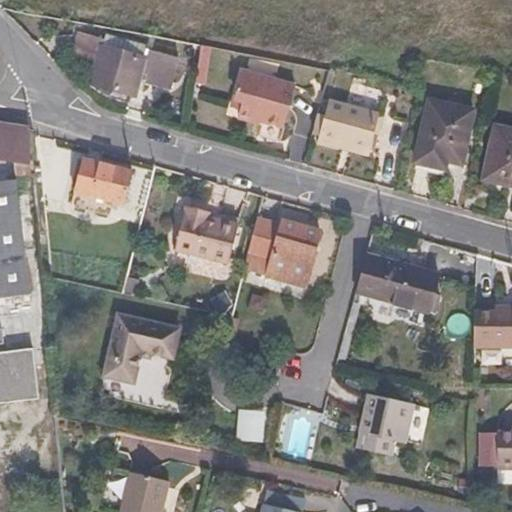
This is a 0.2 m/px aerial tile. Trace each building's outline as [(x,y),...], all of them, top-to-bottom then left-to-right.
[(180,41),(150,36),(148,46),(106,36),(104,41),(77,33),(71,55),(96,62),(90,84),(135,96),(140,77),(145,78),(144,81),(169,88),(177,60),(175,60),(180,41)] [(201,46),(196,84),(203,85),(209,47),(201,46)] [(238,115),(261,121),(284,128),(295,86),(242,71),(232,109),(239,111),(238,115)] [(329,100),(324,117),(321,129),(319,139),(317,143),(339,150),(340,148),(368,155),(379,114),(329,100)] [(441,160),(446,161),(461,164),(473,111),(429,100),(415,162),(439,167),(441,160)] [(259,126),(261,121),(238,115),(237,120),(259,126)] [(324,117),(319,115),(316,128),(321,129),(324,117)] [(16,175),(35,172),(32,126),(0,121),(0,155),(14,158),(16,175)] [(511,130),(495,127),(484,174),(511,180),(511,186),(511,185),(511,130)] [(367,157),(368,155),(340,148),(339,150),(367,157)] [(74,191),(124,204),(132,173),(82,160),(74,191)] [(511,180),(484,174),(483,179),(511,186),(511,180)] [(0,403),(39,399),(33,348),(0,352),(0,298),(31,295),(17,180),(0,181),(0,403)] [(186,206),(175,250),(228,264),(238,225),(209,217),(211,212),(186,206)] [(281,226),(258,219),(245,270),(303,287),(320,231),(282,221),(281,226)] [(366,255),(356,292),(427,312),(432,293),(438,275),(366,255)] [(432,293),(427,312),(433,313),(438,295),(432,293)] [(476,312),(475,346),(511,347),(511,308),(504,309),(504,313),(498,313),(476,312)] [(133,382),(140,357),(150,359),(152,354),(172,358),(179,329),(118,315),(104,376),(133,382)] [(394,442),(404,445),(413,404),(369,394),(362,427),(365,428),(360,450),(391,457),(394,442)] [(511,431),(497,432),(497,469),(511,468),(511,431)] [(121,511),(161,511),(169,481),(131,472),(121,511)] [(269,505),(295,511),(298,511),(302,499),(273,492),(269,505)]
